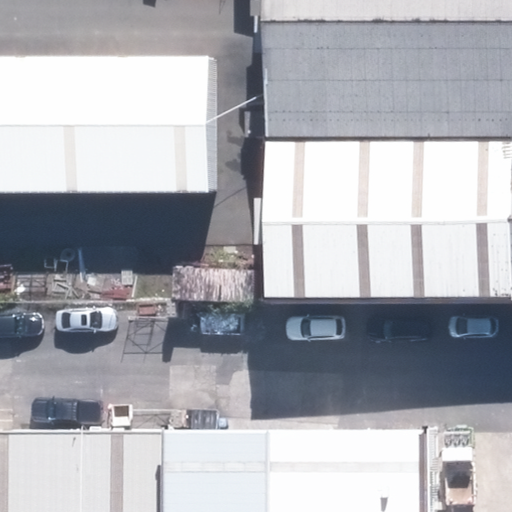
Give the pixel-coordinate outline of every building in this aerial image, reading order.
[(511,0),(295,0),(293,141),(511,143),(511,0)] [(511,143),(293,141),(290,322),(511,325),(511,143)] [(276,300),(276,268),(174,267),(173,311),(195,312),(195,337),(244,338),(244,312),(276,312),(276,300)] [(164,511),(165,437),(0,436),(0,511),(164,511)] [(426,511),(424,437),(165,437),(164,511),(426,511)]
